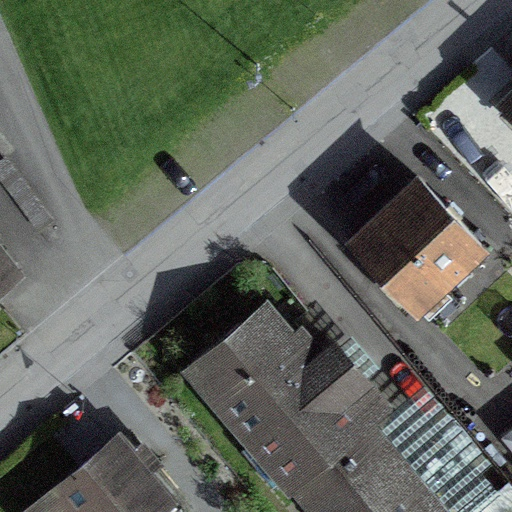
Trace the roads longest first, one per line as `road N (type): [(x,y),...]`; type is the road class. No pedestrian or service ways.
road 1 (residential): [(503,0),(0,423)]
road 2 (unknown): [(0,60),(64,199),(132,312)]
